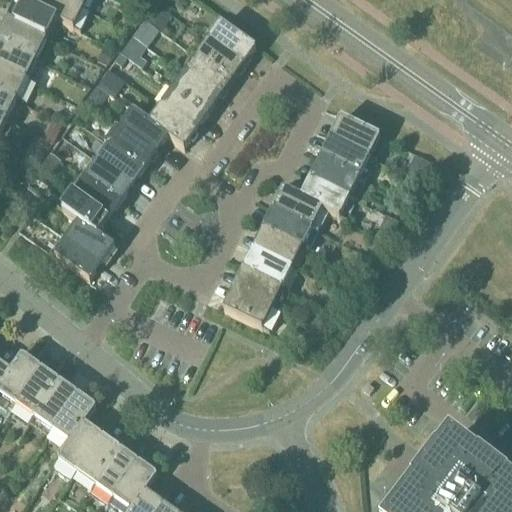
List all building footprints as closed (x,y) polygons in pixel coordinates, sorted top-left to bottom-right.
[(43,0),(37,14),(36,16),(56,25),(63,29),(74,34),(75,33),(84,15),(53,0),(43,0)] [(53,0),(84,15),(91,0),(53,0)] [(19,5),(8,27),(46,46),(56,25),(36,16),(37,14),(19,5)] [(155,10),(144,26),(152,31),(164,15),(155,10)] [(215,25),(203,43),(209,47),(243,72),(257,54),(222,29),(221,30),(215,25)] [(8,27),(0,43),(0,47),(36,66),(46,46),(8,27)] [(0,47),(0,72),(26,86),(36,66),(0,47)] [(209,47),(197,64),(232,89),(243,72),(209,47)] [(197,64),(185,80),(220,105),(232,89),(197,64)] [(0,72),(0,98),(16,107),(26,86),(0,72)] [(104,80),(97,90),(105,96),(110,90),(114,85),(109,81),(106,79),(104,80)] [(185,80),(173,97),(208,122),(220,105),(185,80)] [(96,91),(84,108),(96,116),(108,100),(96,91)] [(173,97),(162,114),(196,138),(208,122),(173,97)] [(0,98),(0,123),(7,127),(16,107),(0,98)] [(126,111),(113,129),(117,132),(122,136),(157,160),(168,143),(150,130),(151,129),(147,126),(126,111)] [(151,129),(150,130),(168,143),(184,155),(185,155),(196,138),(162,114),(151,129)] [(342,123),(331,144),(370,163),(380,142),(342,123)] [(117,132),(105,148),(110,152),(145,177),(157,160),(122,136),(117,132)] [(331,144),(322,164),(360,183),(370,163),(331,144)] [(110,152),(98,169),(133,193),(145,177),(110,152)] [(51,159),(42,172),(50,178),(59,164),(51,159)] [(410,169),(405,180),(419,186),(424,176),(429,166),(415,159),(410,169)] [(322,164),(312,184),(350,203),(360,183),(322,164)] [(98,169),(87,185),(121,210),(133,193),(98,169)] [(303,203),(302,204),(322,214),(326,217),(340,223),(350,203),(312,184),(303,203)] [(87,185),(74,202),(109,227),(121,210),(87,185)] [(285,194),(274,215),(312,234),(322,214),(302,204),(303,203),(285,194)] [(64,217),(63,218),(75,226),(79,229),(98,243),(99,241),(109,227),(74,202),(64,217)] [(274,215),(264,236),(302,254),(312,234),(274,215)] [(79,229),(67,246),(102,271),(115,252),(99,241),(98,243),(79,229)] [(264,236),(254,256),(292,275),(302,254),(264,236)] [(56,262),(55,262),(91,287),(102,271),(67,246),(56,262)] [(254,256),(244,276),(283,294),(292,275),(254,256)] [(244,276),(235,296),(273,315),(283,294),(244,276)] [(235,296),(225,316),(263,335),(263,334),(273,315),(235,296)] [(13,379),(0,396),(0,398),(16,410),(41,375),(22,361),(11,378),(13,379)] [(0,370),(0,396),(13,379),(11,378),(0,370)] [(41,375),(16,410),(35,423),(60,388),(41,375)] [(364,392),(363,393),(370,398),(374,393),(374,392),(367,387),(366,389),(364,392)] [(60,388),(35,423),(53,436),(78,401),(60,388)] [(78,401),(53,436),(70,448),(84,430),(85,431),(97,414),(78,401)] [(60,465),(54,473),(72,487),(78,478),(103,443),(85,431),(84,430),(70,448),(63,458),(59,464),(60,465)] [(78,478),(72,487),(90,499),(96,491),(121,456),(103,443),(78,478)] [(418,494),(404,511),(511,511),(511,494),(452,449),(428,481),(433,484),(423,497),(418,494)] [(121,456),(96,491),(114,504),(139,469),(121,456)] [(139,469),(114,504),(125,511),(134,511),(145,498),(147,499),(158,482),(139,469)] [(163,511),(164,511),(147,499),(145,498),(134,511),(163,511)]
